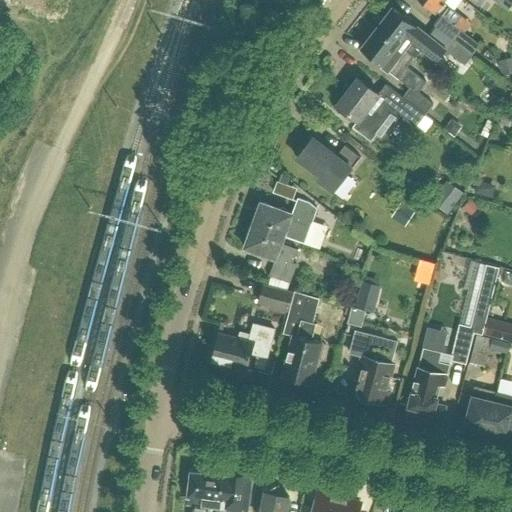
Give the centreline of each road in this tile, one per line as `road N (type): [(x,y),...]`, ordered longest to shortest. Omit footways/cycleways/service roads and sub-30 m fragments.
road 1 (unclassified): [(156,411),(190,269),(238,130),(341,0)]
road 2 (residential): [(511,493),(156,411)]
road 3 (track): [(128,0),(55,145)]
